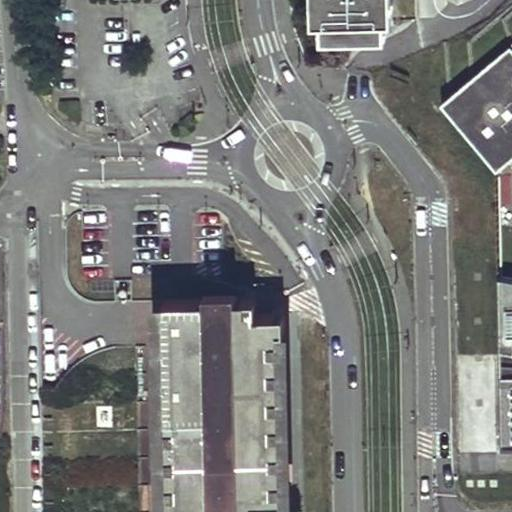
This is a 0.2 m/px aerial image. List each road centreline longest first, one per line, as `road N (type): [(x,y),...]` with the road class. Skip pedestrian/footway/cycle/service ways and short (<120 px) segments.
road 1 (unclassified): [(347,511),(341,304),(304,208)]
road 2 (residential): [(469,0),(449,19),(337,62),(311,109)]
road 3 (unclassified): [(294,105),(253,121),(240,169),(264,202),(304,208)]
road 4 (unclassified): [(304,208),(329,193),(343,164),(336,131),(311,109)]
